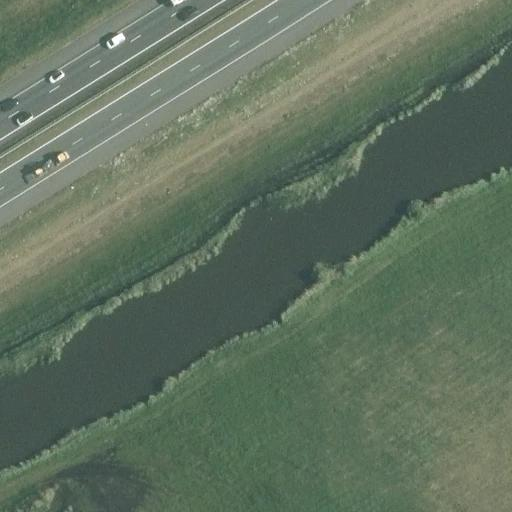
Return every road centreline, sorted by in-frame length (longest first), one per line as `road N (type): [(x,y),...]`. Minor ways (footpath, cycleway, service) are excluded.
road 1 (motorway): [(0,196),(312,0)]
road 2 (motorway): [(190,0),(0,118)]
